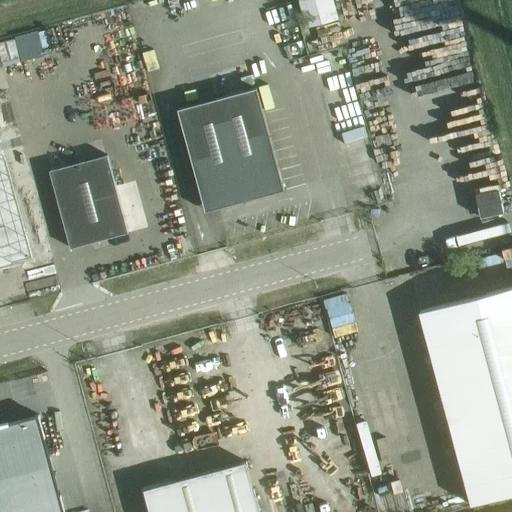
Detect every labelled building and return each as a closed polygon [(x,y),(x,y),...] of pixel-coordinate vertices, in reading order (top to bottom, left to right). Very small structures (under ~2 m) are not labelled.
[(298,0),(306,27),(338,19),(333,0),(298,0)] [(205,211),(284,189),(256,87),(177,109),(205,211)] [(158,96),(164,119),(175,116),(169,93),(158,96)] [(0,266),(31,258),(0,144),(0,266)] [(70,248),(128,232),(107,154),(49,170),(70,248)] [(511,199),(509,186),(486,191),(492,214),(511,208),(511,199)] [(471,504),(511,493),(511,285),(419,311),(471,504)] [(0,511),(64,511),(39,414),(0,424),(0,511)] [(258,511),(246,461),(170,481),(169,479),(141,487),(148,511),(258,511)]
